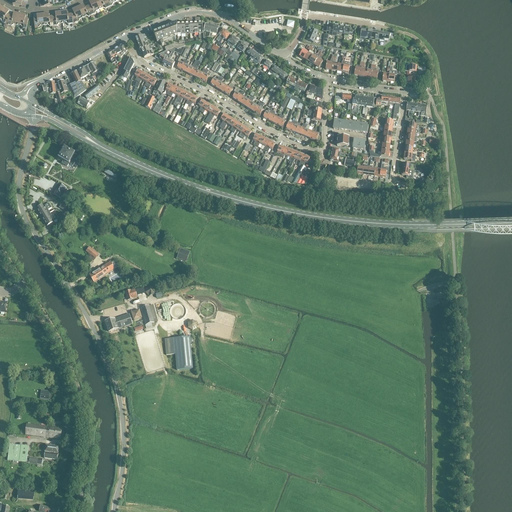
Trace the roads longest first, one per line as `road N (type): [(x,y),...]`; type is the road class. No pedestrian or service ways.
road 1 (unclassified): [(114,511),(123,459),(117,389),(100,343),(17,198),(32,116)]
road 2 (primary): [(435,224),(263,206),(97,144)]
road 3 (unclassified): [(77,511),(85,450),(76,388),(0,248)]
road 4 (residential): [(127,35),(146,65),(324,153)]
road 5 (residential): [(405,91),(391,184),(331,177),(324,153)]
road 6 (tertiary): [(284,55),(205,12),(127,35)]
